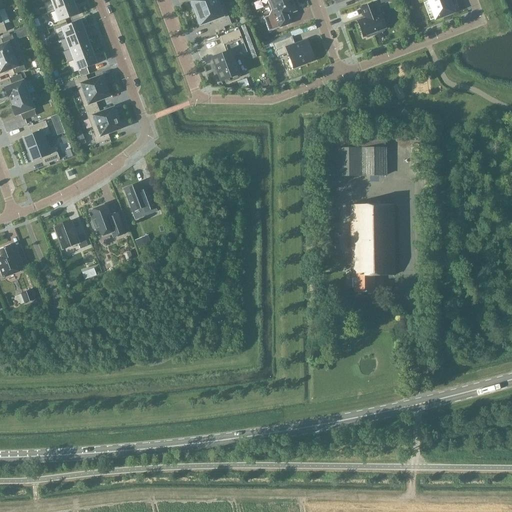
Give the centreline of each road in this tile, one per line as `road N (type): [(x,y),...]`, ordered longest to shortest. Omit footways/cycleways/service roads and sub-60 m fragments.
road 1 (primary): [(0,457),(263,434),(511,380)]
road 2 (residential): [(14,215),(84,183),(148,135),(97,0)]
road 3 (residential): [(340,74),(271,100),(197,99),(160,0)]
road 4 (residential): [(471,0),(480,21),(340,74)]
